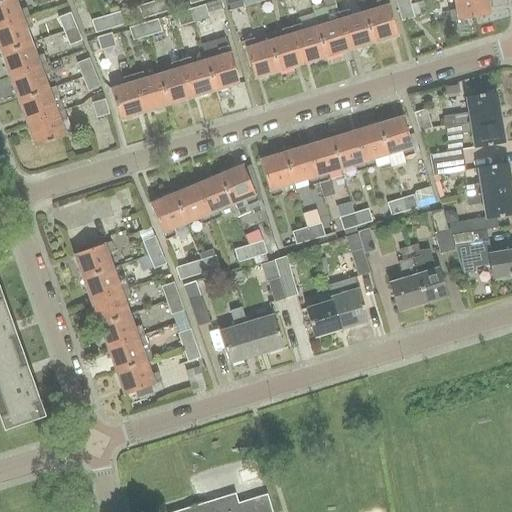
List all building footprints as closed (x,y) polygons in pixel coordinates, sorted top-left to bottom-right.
[(19,10),(15,0),(3,0),(0,1),(0,27),(30,17),(26,7),(19,10)] [(172,10),(168,0),(159,0),(153,2),(157,14),(172,10)] [(207,12),(223,8),(220,0),(205,5),(207,12)] [(378,8),(364,12),(373,44),(398,36),(386,0),(380,0),(376,1),(378,8)] [(490,15),(487,0),(454,0),(456,10),(449,11),(451,22),(490,15)] [(157,14),(153,2),(139,6),(143,19),(157,14)] [(415,17),(411,5),(411,3),(397,5),(402,21),(415,17)] [(207,12),(205,5),(190,9),(194,22),(209,18),(207,12)] [(194,22),(190,9),(177,13),(181,26),(194,22)] [(373,44),(364,12),(350,17),(348,10),(338,13),(350,51),(373,44)] [(124,24),(120,11),(106,16),(110,29),(124,24)] [(350,51),(338,13),(328,15),(331,23),(317,27),(326,58),(350,51)] [(110,29),(106,16),(92,20),(96,33),(110,29)] [(33,27),(30,17),(0,27),(0,51),(1,54),(31,43),(26,29),(33,27)] [(78,28),(74,17),(60,23),(65,34),(78,28)] [(162,32),(158,20),(143,24),(147,37),(162,32)] [(147,37),(143,24),(130,28),(133,41),(147,37)] [(326,58),(317,27),(303,31),(301,24),(291,27),(302,65),(326,58)] [(302,65),(291,27),(281,30),(283,37),(269,41),(279,72),(302,65)] [(83,40),(78,28),(65,34),(70,46),(83,40)] [(116,46),(112,33),(98,37),(101,50),(116,46)] [(279,72),(269,41),(256,45),(253,38),(243,41),(255,79),(279,72)] [(36,56),(31,43),(1,54),(9,77),(47,63),(43,54),(36,56)] [(219,56),(206,60),(215,91),(239,84),(228,46),(217,49),(219,56)] [(215,91),(206,60),(192,64),(190,57),(180,60),(191,99),(215,91)] [(95,72),(90,58),(77,64),(83,76),(95,72)] [(191,99),(180,60),(170,63),(172,70),(158,75),(168,106),(191,99)] [(50,73),(47,63),(9,77),(18,100),(48,89),(43,75),(50,73)] [(101,87),(95,72),(83,76),(89,91),(101,87)] [(168,106),(158,75),(145,79),(142,72),(133,75),(144,113),(168,106)] [(144,113),(133,75),(123,78),(125,85),(111,89),(120,120),(144,113)] [(458,83),(444,86),(447,98),(461,95),(458,83)] [(18,100),(26,123),(63,110),(64,110),(55,86),(48,89),(18,100)] [(469,113),(453,115),(444,116),(446,127),(500,118),(496,92),(466,97),(469,113)] [(110,114),(105,99),(92,103),(97,118),(107,115),(110,114)] [(432,128),(426,109),(415,113),(420,131),(432,128)] [(60,122),(63,121),(67,119),(64,110),(26,123),(35,147),(66,136),(60,122)] [(402,116),(378,124),(388,155),(401,151),(404,158),(414,155),(402,116)] [(504,143),(500,118),(446,127),(447,136),(456,135),(472,132),(475,148),(504,143)] [(388,155),(378,124),(355,131),(366,169),(376,166),(374,159),(388,155)] [(366,169),(355,131),(331,138),(341,169),(354,165),(356,172),(366,169)] [(341,169),(331,138),(307,145),(319,183),(323,196),(334,192),(328,173),(341,169)] [(319,183),(307,145),(284,152),(293,183),(307,179),(309,186),(319,183)] [(464,160),(462,150),(430,155),(432,165),(464,160)] [(293,183),(284,152),(260,160),(271,198),(281,195),(279,188),(293,183)] [(466,171),(464,160),(432,165),(433,175),(466,171)] [(465,186),(466,196),(511,189),(507,163),(478,168),(481,184),(465,186)] [(244,169),(242,165),(219,175),(231,205),(245,199),(252,217),(266,211),(261,199),(250,166),(244,169)] [(231,205),(219,175),(196,184),(212,221),(221,217),(222,218),(234,212),(231,205)] [(212,221),(196,184),(173,194),(186,224),(199,218),(202,225),(212,221)] [(431,188),(419,191),(424,206),(436,203),(431,188)] [(498,228),(496,218),(511,215),(511,192),(511,189),(466,196),(468,206),(484,203),(486,217),(459,222),(450,224),(450,229),(452,235),(498,228)] [(186,224),(173,194),(150,203),(165,240),(175,236),(173,229),(186,224)] [(420,205),(417,194),(401,199),(405,210),(420,205)] [(405,210),(401,199),(387,204),(390,215),(405,210)] [(354,213),(351,204),(337,208),(340,217),(354,213)] [(372,221),(369,209),(354,213),(358,226),(372,221)] [(447,224),(450,224),(459,222),(458,215),(452,210),(445,212),(447,224)] [(303,215),(307,227),(320,223),(316,211),(303,215)] [(455,247),(452,235),(450,229),(448,230),(443,212),(432,215),(437,233),(435,234),(440,254),(455,250),(455,247)] [(358,226),(354,213),(340,217),(344,230),(358,226)] [(325,236),(321,223),(320,223),(307,227),(311,240),(325,236)] [(311,240),(307,227),(292,231),(296,245),(311,240)] [(376,251),(369,229),(358,232),(363,248),(364,254),(376,251)] [(358,232),(346,236),(351,252),(363,248),(358,232)] [(249,246),(259,242),(255,233),(245,237),(249,246)] [(161,251),(155,236),(143,241),(149,255),(161,251)] [(73,255),(82,279),(113,268),(108,254),(115,252),(111,241),(73,255)] [(267,253),(263,241),(249,246),(253,257),(267,253)] [(476,273),(475,266),(490,264),(492,278),(511,274),(511,250),(491,254),(489,242),(467,245),(455,247),(464,275),(476,273)] [(438,268),(436,269),(430,249),(420,250),(418,244),(408,247),(426,303),(447,297),(438,268)] [(253,257),(249,246),(234,250),(238,262),(253,257)] [(426,303),(408,247),(400,249),(403,261),(399,262),(403,275),(404,278),(389,283),(398,312),(426,303)] [(370,273),(364,254),(363,248),(351,252),(358,276),(370,273)] [(166,264),(161,251),(149,255),(154,269),(166,264)] [(219,268),(216,256),(201,261),(206,272),(219,268)] [(298,295),(287,257),(274,261),(279,278),(286,299),(298,295)] [(206,272),(201,261),(176,268),(180,280),(206,272)] [(118,281),(113,268),(82,279),(90,302),(128,289),(124,279),(118,281)] [(286,299),(279,278),(268,281),(274,302),(286,299)] [(368,321),(358,289),(355,278),(328,286),(331,297),(341,329),(368,321)] [(179,296),(174,283),(162,287),(167,301),(179,296)] [(131,298),(128,289),(90,302),(99,325),(111,321),(129,314),(124,301),(131,298)] [(0,356),(21,349),(11,321),(0,291),(0,356)] [(184,311),(179,296),(167,301),(172,315),(184,311)] [(210,322),(201,296),(189,300),(198,326),(210,322)] [(341,329),(331,297),(320,300),(322,304),(306,309),(314,337),(341,329)] [(256,355),(246,323),(247,323),(242,308),(230,311),(235,327),(219,331),(229,363),(256,355)] [(145,335),(141,325),(134,328),(129,314),(111,321),(99,325),(107,348),(145,335)] [(283,347),(275,321),(273,315),(247,323),(246,323),(256,355),(283,347)] [(196,343),(191,329),(178,333),(183,347),(196,343)] [(148,345),(145,335),(107,348),(115,372),(146,361),(141,347),(148,345)] [(200,357),(196,343),(183,347),(188,362),(200,357)] [(44,416),(21,349),(0,356),(0,420),(4,430),(44,416)] [(151,374),(146,361),(115,372),(124,396),(147,387),(150,394),(164,390),(161,382),(158,372),(151,374)] [(272,511),(267,494),(239,503),(236,493),(174,511),(272,511)]
